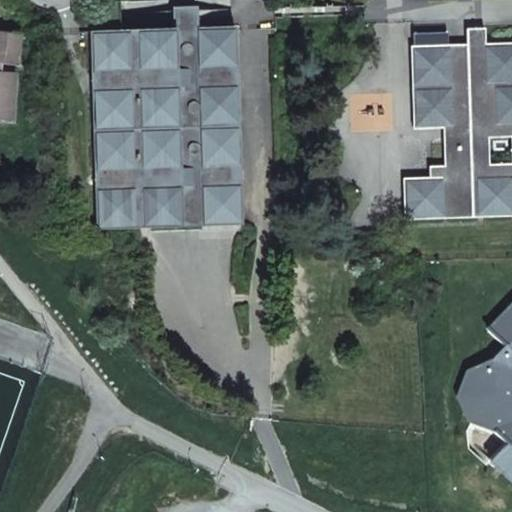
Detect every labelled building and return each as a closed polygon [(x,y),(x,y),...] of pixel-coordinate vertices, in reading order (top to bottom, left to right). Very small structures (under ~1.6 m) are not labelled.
[(234,27),(175,29),(181,227),(240,225),(234,27)] [(181,227),(175,29),(89,32),(95,230),(181,227)] [(0,63),(13,65),(17,34),(0,31),(0,63)] [(511,43),(410,46),(413,129),(442,128),(444,166),(428,167),(429,178),(402,179),(404,219),(511,216),(511,43)] [(0,122),(8,123),(12,73),(0,72),(0,122)] [(511,305),(488,331),(504,346),(490,360),(491,362),(468,373),(460,397),(470,420),(494,429),(493,431),(507,444),(492,460),(511,479),(511,305)]
